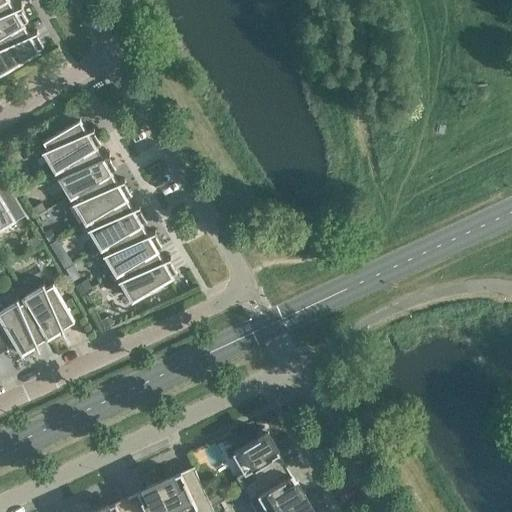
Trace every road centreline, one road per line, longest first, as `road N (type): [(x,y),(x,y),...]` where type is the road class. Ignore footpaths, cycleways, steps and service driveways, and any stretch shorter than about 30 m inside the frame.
road 1 (residential): [(0,410),(249,290),(111,57)]
road 2 (residential): [(0,507),(298,369)]
road 3 (residential): [(379,511),(298,369)]
road 4 (unclassified): [(111,57),(0,122)]
